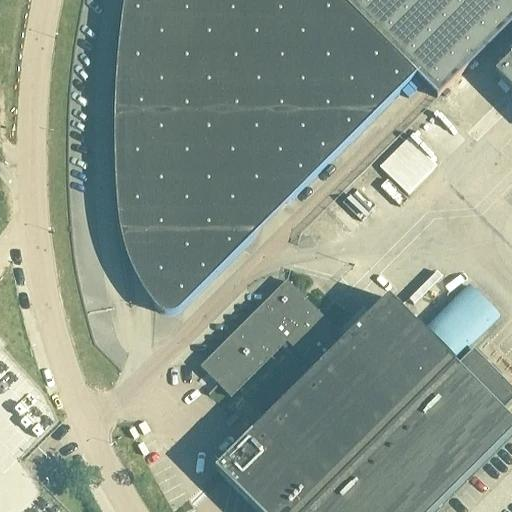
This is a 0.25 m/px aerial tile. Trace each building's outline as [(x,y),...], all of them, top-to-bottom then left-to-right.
[(511,22),(511,0),(124,0),(124,1),(117,60),(116,74),(115,92),(114,109),(114,126),(114,144),(114,170),(115,187),(119,225),(121,237),(122,244),(124,252),(127,259),(130,266),(133,274),(136,280),(140,287),(144,294),(149,300),(159,312),(160,314),(162,315),(164,316),(166,316),(170,316),(172,316),(174,315),(177,314),(179,312),(181,310),(363,128),(416,76),(437,98),(511,22)] [(511,92),(511,57),(494,75),(511,92)] [(413,140),(379,174),(409,205),(443,172),(413,140)] [(433,511),(511,433),(511,423),(502,413),(511,402),(511,390),(473,351),(456,367),(388,299),(345,341),(286,282),(201,367),(199,365),(198,365),(207,375),(199,382),(200,383),(208,376),(217,385),(207,395),(208,396),(218,386),(230,397),(281,346),(298,363),(283,378),(296,391),(258,429),(253,424),(277,400),(260,382),(219,423),(233,436),(226,443),(235,451),(215,471),(240,495),(256,511),(433,511)] [(468,287),(424,331),(454,362),(499,317),(468,287)]
